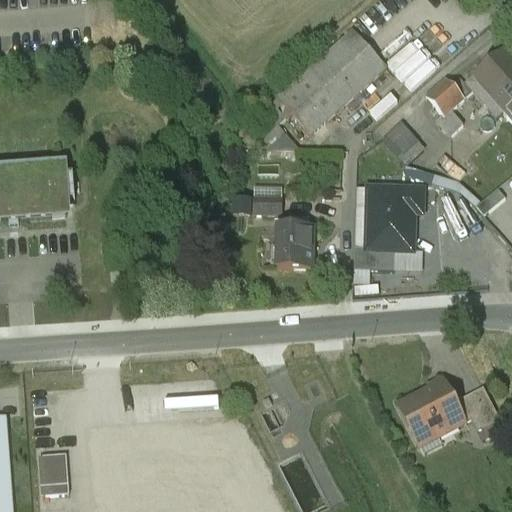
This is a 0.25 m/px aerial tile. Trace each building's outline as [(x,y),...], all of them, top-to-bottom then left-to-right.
[(353,36),(278,103),(292,119),(311,141),(387,74),(353,36)] [(511,66),(503,57),(466,90),(473,97),(497,124),(503,118),(511,127),(511,66)] [(460,83),(452,91),(465,105),(473,97),(466,90),(460,83)] [(452,91),(447,85),(426,103),(442,120),(438,125),(452,141),(463,131),(451,117),(465,105),(452,91)] [(278,103),(238,139),(248,153),(253,153),(292,119),(278,103)] [(410,124),(388,140),(403,161),(425,145),(410,124)] [(466,177),(444,160),(437,169),(458,187),(466,177)] [(410,182),(438,186),(440,175),(412,171),(410,182)] [(75,204),(73,178),(72,179),(72,181),(64,182),(63,172),(0,176),(0,225),(9,225),(10,230),(19,229),(19,224),(67,220),(65,200),(74,199),(74,205),(75,204)] [(332,194),(327,194),(324,199),(326,204),(332,204),(335,199),(332,194)] [(415,198),(369,199),(370,260),(415,260),(415,198)] [(282,204),(254,203),(254,219),(282,220),(282,204)] [(314,233),(278,232),(277,274),(312,275),(314,233)] [(443,387),(399,410),(420,451),(464,428),(454,408),(443,387)] [(484,393),(454,408),(464,428),(471,424),(478,436),(500,425),(484,393)] [(12,511),(6,422),(0,422),(0,511),(12,511)] [(44,449),(73,448),(71,423),(43,425),(44,449)] [(75,456),(46,457),(48,498),(76,497),(75,456)] [(49,501),(49,511),(77,511),(76,500),(49,501)]
